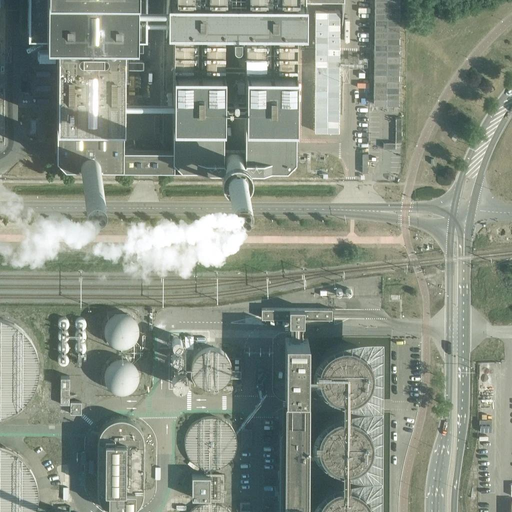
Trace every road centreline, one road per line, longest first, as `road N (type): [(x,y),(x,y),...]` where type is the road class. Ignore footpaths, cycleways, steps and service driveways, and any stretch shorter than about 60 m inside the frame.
road 1 (unclassified): [(462,213),(0,207)]
road 2 (tertiary): [(462,213),(451,241),(448,403),(435,511)]
road 3 (tertiary): [(453,511),(466,396),(462,213)]
road 4 (tertiary): [(462,213),(474,166),(511,102)]
